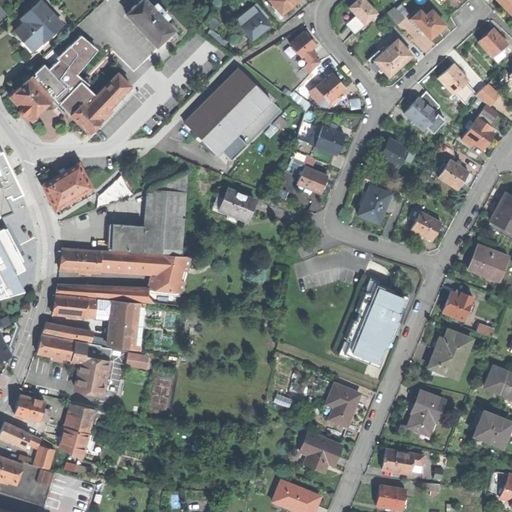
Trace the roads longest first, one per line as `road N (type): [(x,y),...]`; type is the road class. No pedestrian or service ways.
road 1 (tertiary): [(0,410),(51,283),(50,224),(0,120)]
road 2 (residential): [(440,264),(336,511)]
road 3 (residential): [(440,264),(330,223),(378,103)]
road 4 (residential): [(503,155),(440,264)]
road 5 (residential): [(378,103),(329,41),(321,19),(328,0)]
